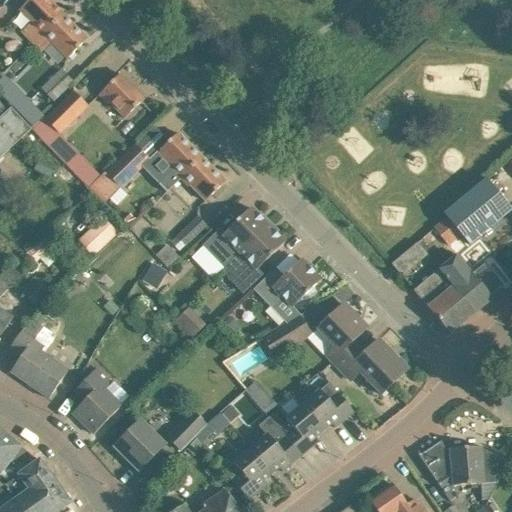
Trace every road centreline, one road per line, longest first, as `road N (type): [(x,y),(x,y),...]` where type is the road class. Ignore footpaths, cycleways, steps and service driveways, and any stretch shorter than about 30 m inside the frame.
road 1 (residential): [(456,375),(100,0)]
road 2 (unclassified): [(297,511),(456,375)]
road 3 (unclassified): [(101,500),(59,447),(0,398)]
